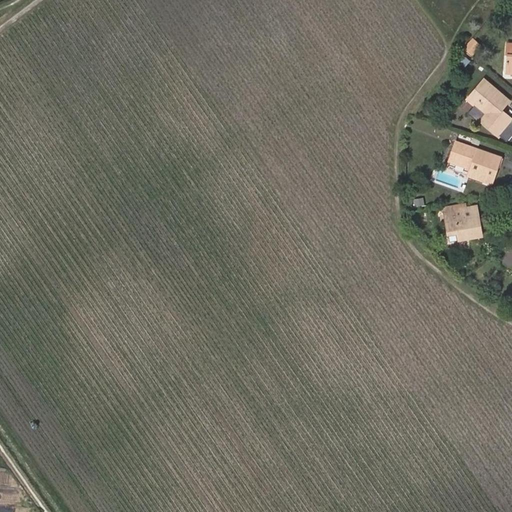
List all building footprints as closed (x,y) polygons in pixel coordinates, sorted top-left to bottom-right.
[(473,39),(465,49),(472,55),(480,45),(473,39)] [(509,101),(484,80),(468,99),(485,113),(480,119),(499,136),(511,120),(511,119),(501,110),(509,101)] [(491,164),(494,155),(456,141),(449,161),(470,168),(468,176),(484,181),(487,175),(494,177),(498,166),(491,164)] [(501,158),(494,155),(491,164),(498,166),(501,158)] [(487,175),(484,181),(492,184),(494,177),(487,175)] [(450,241),(482,235),(477,205),(467,207),(453,210),(444,211),(450,241)]
